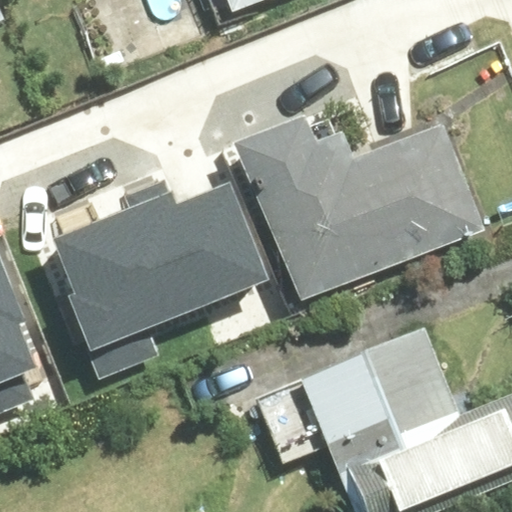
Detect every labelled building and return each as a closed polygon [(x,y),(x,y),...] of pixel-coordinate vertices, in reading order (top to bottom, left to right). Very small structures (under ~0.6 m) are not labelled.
[(225,0),(231,14),(268,0),(225,0)] [(335,111),(240,147),(301,306),(488,235),(447,127),(355,162),(335,111)] [(45,237),(99,366),(155,343),(146,322),(264,274),(225,182),(170,205),(163,188),(45,237)] [(0,430),(12,425),(5,409),(50,391),(0,267),(0,430)] [(432,333),(304,383),(354,511),(453,511),(511,489),(511,396),(463,415),(432,333)]
